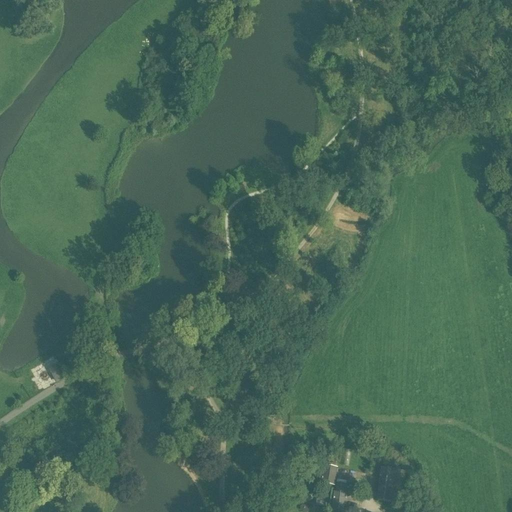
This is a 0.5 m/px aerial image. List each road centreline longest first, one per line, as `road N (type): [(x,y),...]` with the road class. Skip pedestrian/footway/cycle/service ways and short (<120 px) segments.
road 1 (track): [(0,425),(114,355),(167,341),(264,284),(302,243),(356,147),(362,89),(350,0)]
road 2 (track): [(264,284),(222,422),(221,511)]
